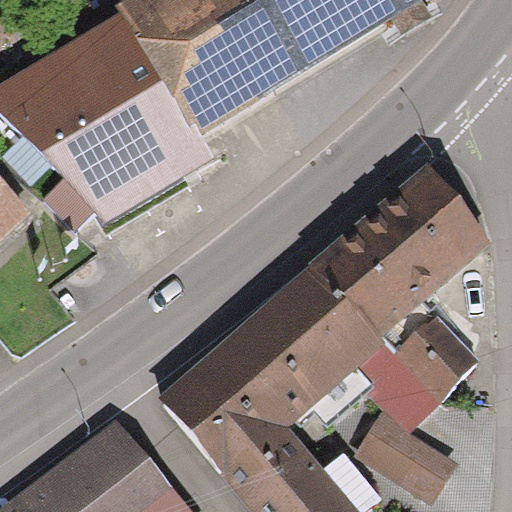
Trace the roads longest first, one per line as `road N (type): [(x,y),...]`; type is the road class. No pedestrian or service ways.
road 1 (secondary): [(456,73),(104,360)]
road 2 (residential): [(511,270),(502,140),(456,73)]
road 3 (residential): [(225,511),(104,360)]
road 4 (secondary): [(104,360),(0,429)]
